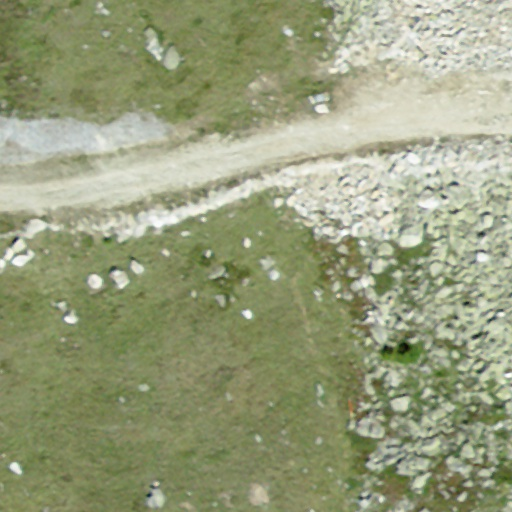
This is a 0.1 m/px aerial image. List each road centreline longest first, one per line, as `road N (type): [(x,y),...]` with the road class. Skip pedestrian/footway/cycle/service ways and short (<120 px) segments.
road 1 (track): [(332,133),(122,186),(0,190)]
road 2 (track): [(511,95),(332,133)]
